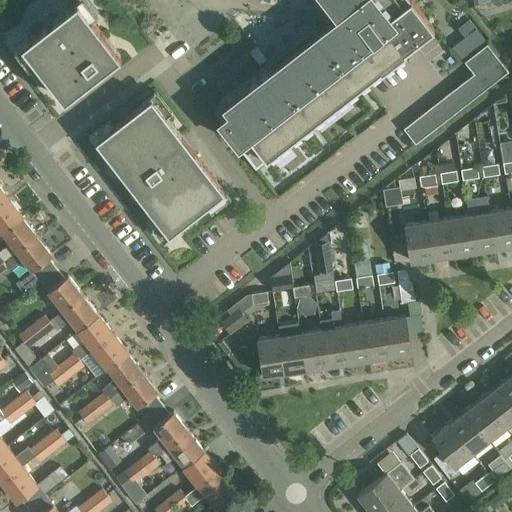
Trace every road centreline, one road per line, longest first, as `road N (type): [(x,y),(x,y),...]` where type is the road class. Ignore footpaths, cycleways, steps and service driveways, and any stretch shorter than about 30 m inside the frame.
road 1 (residential): [(293,499),(0,120)]
road 2 (residential): [(293,499),(511,327)]
